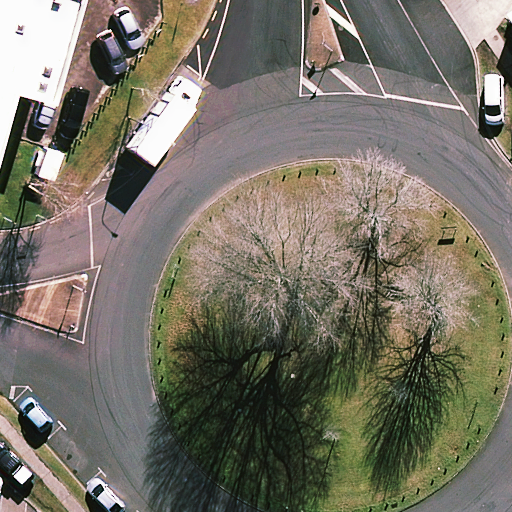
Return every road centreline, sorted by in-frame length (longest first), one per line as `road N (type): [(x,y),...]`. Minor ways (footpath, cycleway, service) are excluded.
road 1 (unclassified): [(211,147),(253,127),(311,115),(369,115),(447,142)]
road 2 (unclassified): [(114,413),(111,319),(124,257),(158,196)]
road 3 (unclassified): [(0,258),(91,236),(158,196)]
road 4 (residential): [(371,0),(447,142)]
road 5 (residential): [(211,147),(253,60),(265,0)]
road 6 (unclassified): [(114,413),(0,340)]
